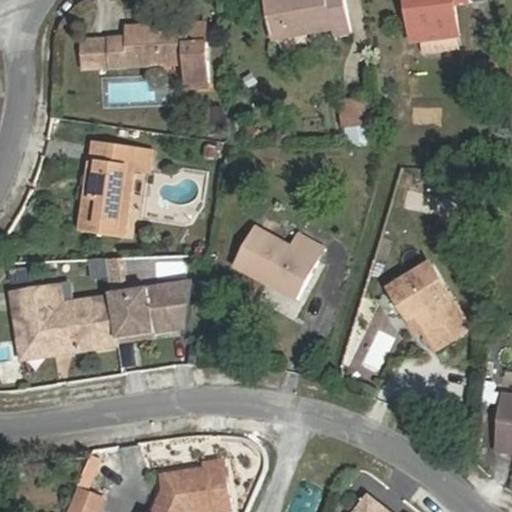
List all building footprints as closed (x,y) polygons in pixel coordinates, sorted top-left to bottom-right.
[(268,0),(275,38),(336,29),(338,38),(352,34),(345,0),(268,0)] [(408,0),(410,14),(421,12),(425,40),(427,55),(463,50),(462,36),(458,6),(472,4),(471,0),(408,0)] [(421,12),(410,14),(415,42),(425,40),(421,12)] [(187,40),(187,23),(175,24),(175,19),(161,20),(161,26),(129,28),(129,42),(113,43),(114,67),(188,64),(189,82),(210,81),(209,40),(187,40)] [(209,23),(187,23),(187,40),(209,40),(209,23)] [(113,43),(87,44),(88,68),(114,67),(113,43)] [(484,67),(485,92),(500,91),(499,66),(484,67)] [(372,97),(341,99),(344,148),(375,146),(372,97)] [(207,126),(224,125),(223,107),(207,107),(207,126)] [(94,142),(81,229),(126,236),(136,169),(151,171),(154,151),(94,142)] [(237,266),(295,299),(326,249),(300,234),(293,247),(260,229),(237,266)] [(126,283),(125,259),(108,260),(109,284),(126,283)] [(428,330),(439,348),(472,327),(431,262),(389,287),(409,320),(418,314),(428,330)] [(63,284),(22,289),(30,340),(59,336),(60,341),(68,340),(80,338),(83,350),(120,346),(118,336),(113,297),(66,302),(63,284)] [(175,328),(169,284),(113,291),(113,297),(118,336),(175,328)] [(22,289),(13,290),(23,358),(83,350),(80,338),(68,340),(60,341),(59,336),(30,340),(22,289)] [(418,335),(428,330),(418,314),(409,320),(418,335)] [(511,394),(505,393),(498,453),(511,455),(511,394)] [(222,511),(232,511),(226,466),(162,475),(164,487),(162,491),(166,497),(158,511),(222,511)] [(103,511),(110,497),(85,486),(73,511),(103,511)] [(162,491),(152,511),(158,511),(166,497),(162,491)] [(391,511),(367,493),(352,511),(391,511)]
